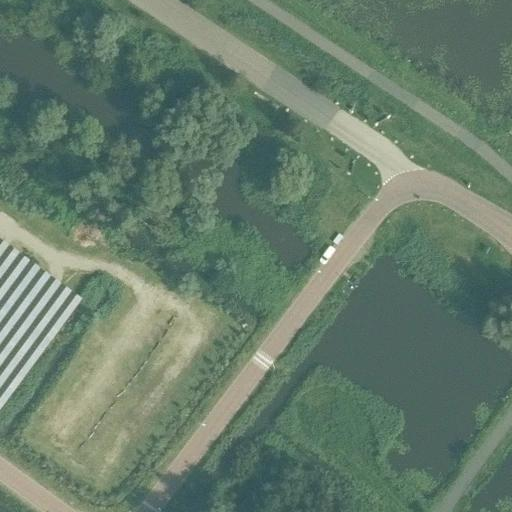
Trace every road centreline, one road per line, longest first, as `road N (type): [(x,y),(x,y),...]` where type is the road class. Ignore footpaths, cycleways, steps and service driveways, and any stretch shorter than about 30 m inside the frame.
road 1 (residential): [(146,511),(386,200),(412,182)]
road 2 (unclassified): [(412,182),(147,0)]
